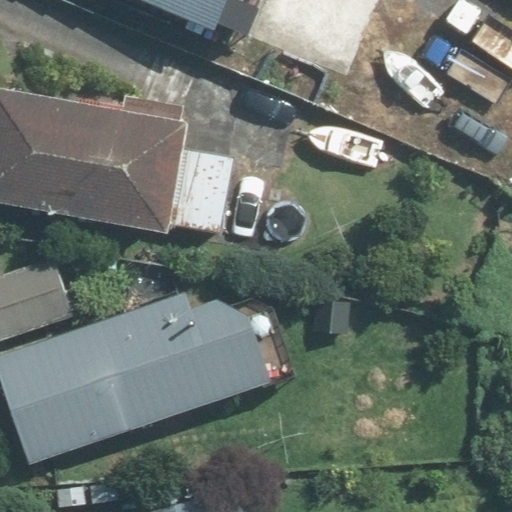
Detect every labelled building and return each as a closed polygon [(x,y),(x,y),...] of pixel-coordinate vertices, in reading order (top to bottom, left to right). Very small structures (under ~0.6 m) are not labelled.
[(117,0),(201,41),(205,31),(236,46),(251,16),(217,0),(117,0)] [(0,94),(0,209),(159,238),(162,224),(217,234),(229,164),(181,155),(185,128),(0,94)] [(0,265),(0,344),(70,314),(47,261),(6,279),(0,265)] [(255,269),(0,356),(0,411),(20,470),(292,377),(255,269)] [(233,511),(232,509),(221,511),(205,511),(202,501),(162,511),(233,511)]
